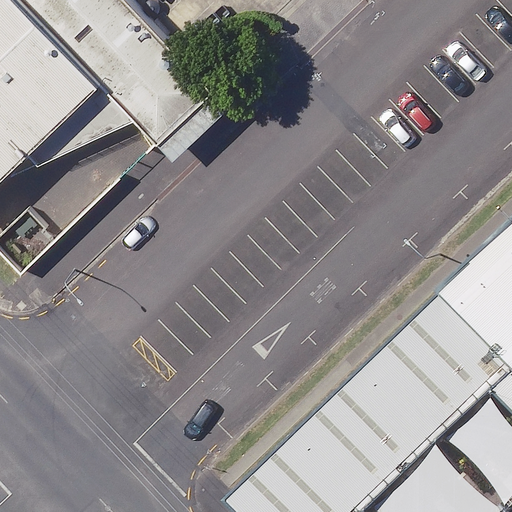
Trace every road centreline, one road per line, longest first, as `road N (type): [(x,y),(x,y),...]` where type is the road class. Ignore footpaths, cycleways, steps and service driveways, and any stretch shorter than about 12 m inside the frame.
road 1 (unclassified): [(11,404),(431,0)]
road 2 (unclassified): [(511,81),(95,488)]
